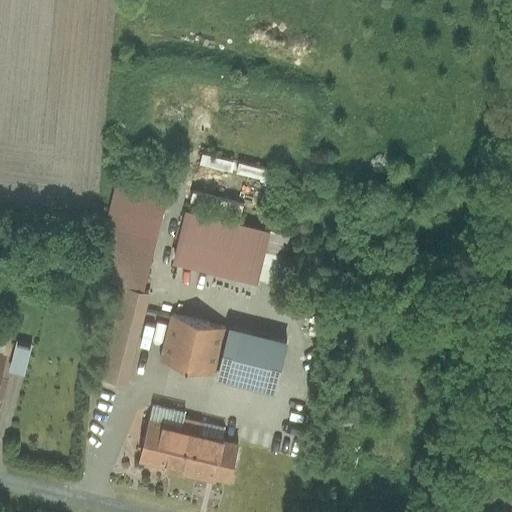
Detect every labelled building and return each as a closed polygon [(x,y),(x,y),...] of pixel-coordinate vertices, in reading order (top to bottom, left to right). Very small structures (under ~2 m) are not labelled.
[(143,291),(168,189),(116,176),(91,279),(117,285),(143,291)] [(293,235),(183,208),(170,261),(256,282),(256,280),(280,286),(293,235)] [(149,293),(143,291),(117,285),(95,379),(126,387),(149,293)] [(221,326),(169,314),(158,361),(209,373),(221,326)] [(287,339),(227,325),(214,378),(273,393),(287,339)] [(250,436),(152,410),(143,445),(241,471),(250,436)]
